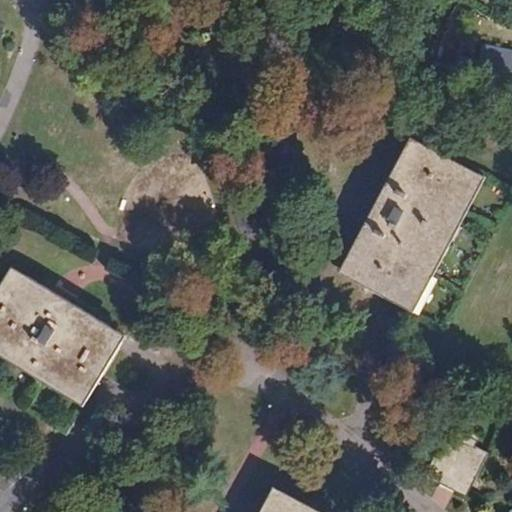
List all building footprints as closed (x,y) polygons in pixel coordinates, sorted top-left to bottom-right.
[(188,22),(143,46),(177,116),(223,92),(188,22)] [(501,76),(511,77),(511,49),(503,48),(501,76)] [(489,179),(415,140),(341,275),(415,316),(489,179)] [(0,362),(85,411),(124,345),(8,276),(0,289),(0,362)] [(488,456),(448,438),(429,479),(468,498),(488,456)] [(311,511),(275,494),(265,511),(311,511)]
